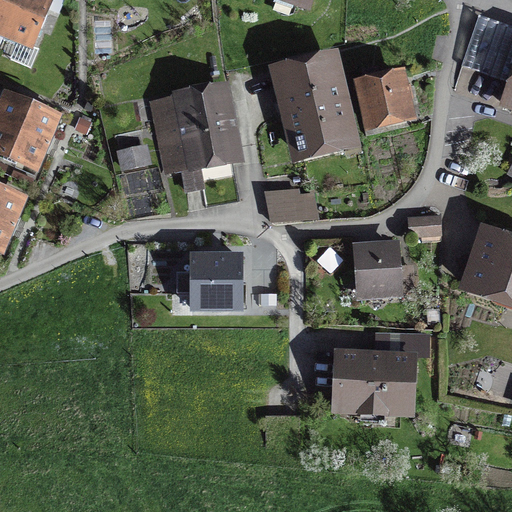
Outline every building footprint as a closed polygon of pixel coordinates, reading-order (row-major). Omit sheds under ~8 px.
[(3,40),(19,0),(0,0),(0,33),(5,36),(3,40)] [(19,0),(3,40),(16,45),(18,41),(31,47),(39,28),(41,29),(47,16),(44,15),(50,0),(19,0)] [(285,0),(309,8),(312,0),(285,0)] [(280,75),(300,156),(350,144),(331,62),(280,75)] [(360,86),(369,127),(409,117),(406,101),(411,99),(408,87),(403,88),(400,76),(360,86)] [(154,107),(166,169),(182,165),(187,192),(202,189),(198,162),(231,156),(220,95),(154,107)] [(0,124),(46,144),(57,118),(38,110),(39,107),(26,102),(25,104),(6,96),(1,109),(0,108),(0,124)] [(46,144),(0,124),(0,154),(4,156),(3,159),(15,164),(16,161),(35,169),(46,144)] [(148,163),(145,148),(120,154),(123,169),(148,163)] [(0,220),(12,226),(23,200),(4,192),(5,189),(0,187),(0,220)] [(266,194),(271,223),(317,219),(312,195),(298,196),(297,191),(266,194)] [(409,220),(410,237),(440,235),(439,218),(409,220)] [(12,226),(0,220),(0,251),(1,251),(12,226)] [(511,244),(485,235),(467,287),(511,302),(511,244)] [(358,251),(361,295),(412,292),(411,274),(397,275),(395,249),(358,251)] [(192,294),(192,309),(241,309),(241,259),(192,259),(192,274),(177,274),(177,294),(192,294)] [(339,356),(336,410),(410,414),(412,359),(339,356)] [(300,449),(299,416),(265,416),(265,449),(300,449)]
